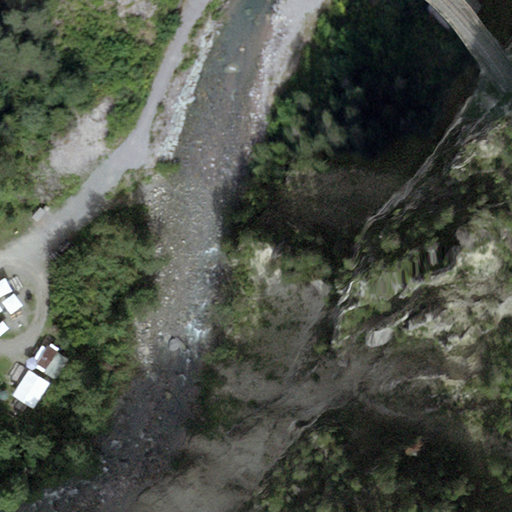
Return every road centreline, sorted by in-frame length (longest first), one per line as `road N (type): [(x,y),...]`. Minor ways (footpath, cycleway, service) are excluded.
road 1 (track): [(0,262),(55,232),(102,186),(199,0)]
road 2 (track): [(0,265),(22,267),(42,287),(47,315),(33,340),(0,351)]
